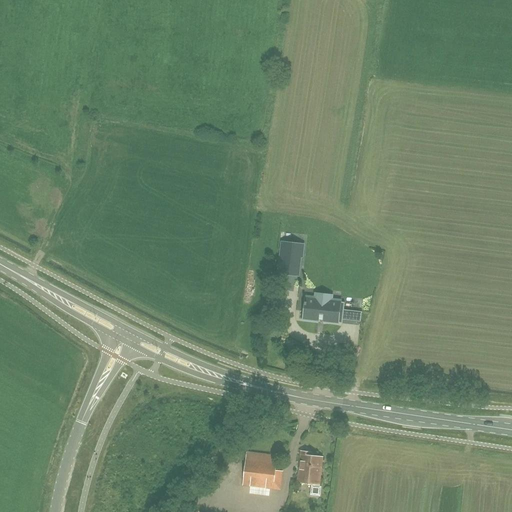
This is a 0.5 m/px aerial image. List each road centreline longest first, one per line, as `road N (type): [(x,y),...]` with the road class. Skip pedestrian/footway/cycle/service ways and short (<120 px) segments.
road 1 (primary): [(511,430),(244,383)]
road 2 (primary): [(128,345),(244,383)]
road 3 (primary): [(244,383),(134,333)]
road 4 (primary): [(17,272),(117,339)]
